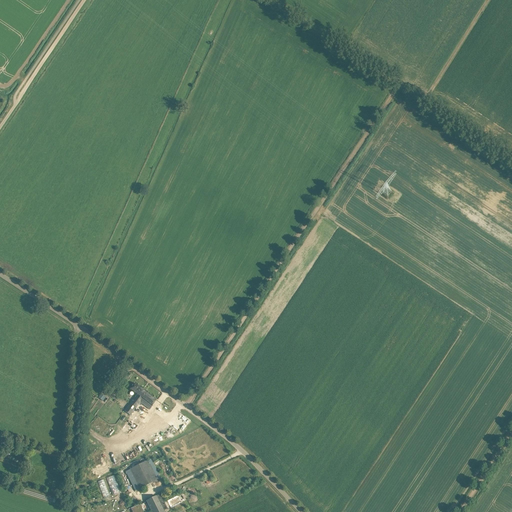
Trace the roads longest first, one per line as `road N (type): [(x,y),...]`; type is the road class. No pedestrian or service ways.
road 1 (track): [(424,100),(403,86),(394,90),(185,407)]
road 2 (unclassified): [(301,511),(243,451),(0,273)]
road 3 (track): [(16,105),(87,0)]
